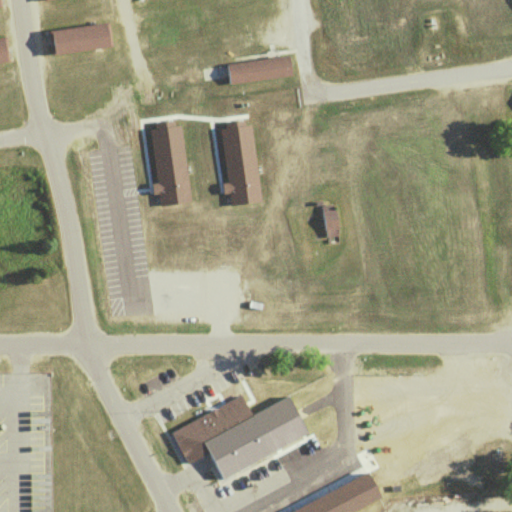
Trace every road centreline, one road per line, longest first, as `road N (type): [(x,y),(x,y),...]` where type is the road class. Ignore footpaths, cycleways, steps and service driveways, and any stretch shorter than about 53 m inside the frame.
road 1 (residential): [(165,511),(88,345),(19,0)]
road 2 (residential): [(511,64),(0,137)]
road 3 (residential): [(0,344),(511,344)]
